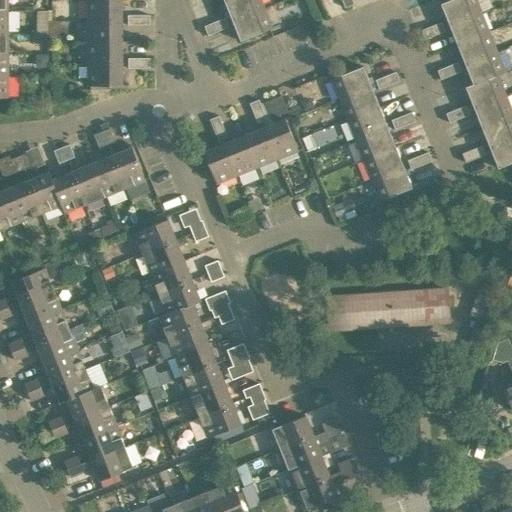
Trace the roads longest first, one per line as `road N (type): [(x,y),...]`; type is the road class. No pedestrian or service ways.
road 1 (residential): [(228,257),(294,231),(333,237),(386,223),(444,198),(454,181),(402,35),(391,26),(365,28),(338,52),(249,87),(211,90)]
road 2 (residential): [(389,511),(335,384),(322,375),(284,378),(265,367),(228,257)]
road 3 (residential): [(228,257),(206,198),(184,180),(157,110)]
road 4 (residential): [(157,110),(118,105),(57,129),(0,137)]
road 5 (residential): [(401,511),(511,466)]
